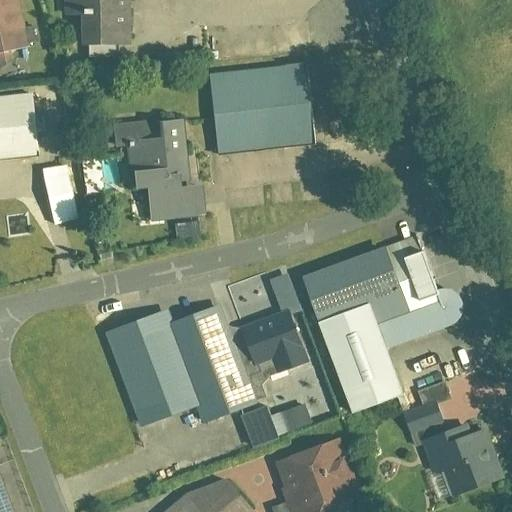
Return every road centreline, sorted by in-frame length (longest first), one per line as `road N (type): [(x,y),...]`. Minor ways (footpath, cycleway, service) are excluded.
road 1 (unclassified): [(0,318),(444,193)]
road 2 (residential): [(374,0),(444,193)]
road 3 (residential): [(444,193),(511,367)]
road 4 (unclassified): [(0,364),(52,511)]
